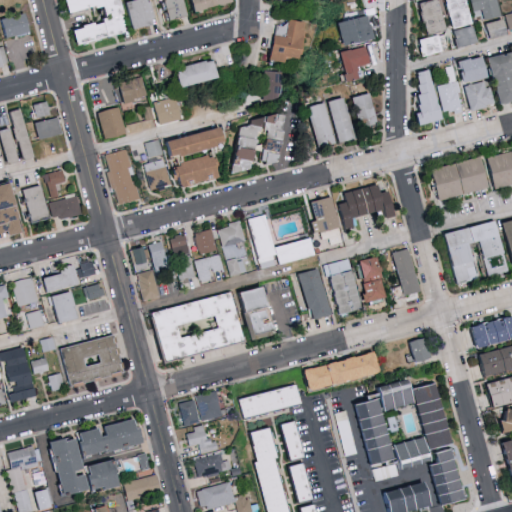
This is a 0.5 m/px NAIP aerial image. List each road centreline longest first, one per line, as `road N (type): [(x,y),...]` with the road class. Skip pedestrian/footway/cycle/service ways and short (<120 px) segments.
road 1 (residential): [(0,435),(511,296)]
road 2 (tertiary): [(179,511),(41,0)]
road 3 (residential): [(0,265),(511,127)]
road 4 (residential): [(493,511),(399,157),(399,0)]
road 5 (residential): [(0,93),(248,30)]
